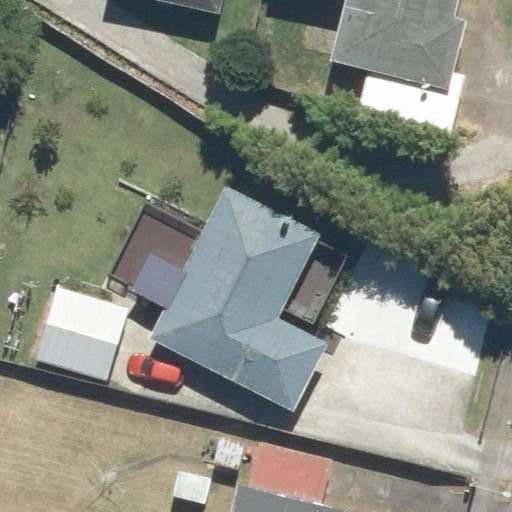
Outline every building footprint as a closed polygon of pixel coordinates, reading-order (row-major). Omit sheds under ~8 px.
[(230,0),(172,0),(228,12),(230,0)] [(468,0),(351,0),(338,52),(372,60),(360,110),(460,135),(474,76),(465,74),(480,12),(466,9),(468,0)] [(171,310),(156,337),(298,417),(336,349),(280,317),(314,257),(343,273),(352,258),(234,192),(193,264),(165,248),(140,293),(171,310)] [(137,306),(61,286),(41,361),(117,381),(137,306)] [(338,461),(263,443),(246,511),(358,511),(360,507),(329,499),(338,461)]
